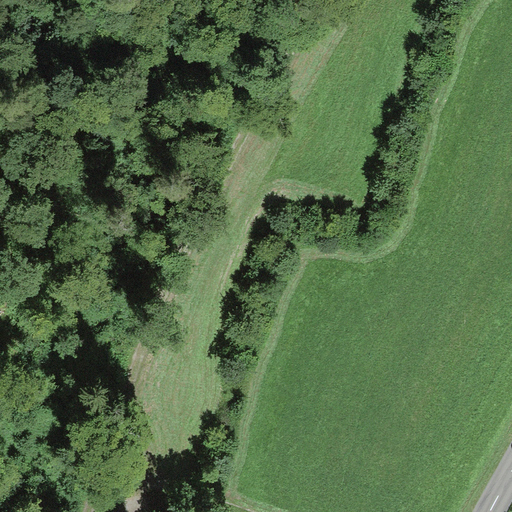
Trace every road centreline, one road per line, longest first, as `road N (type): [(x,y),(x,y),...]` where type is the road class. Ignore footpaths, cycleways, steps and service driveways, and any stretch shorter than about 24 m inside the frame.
road 1 (track): [(104,466),(177,267),(322,0)]
road 2 (track): [(87,511),(104,466),(231,511)]
